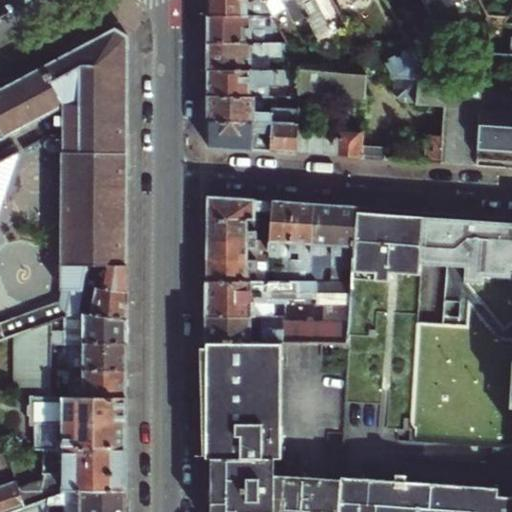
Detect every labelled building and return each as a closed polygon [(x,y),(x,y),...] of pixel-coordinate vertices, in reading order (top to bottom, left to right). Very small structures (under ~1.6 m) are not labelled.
[(250,0),(208,0),(208,17),(250,17),(250,0)] [(336,73),(319,41),(297,0),(264,0),(273,17),(287,10),(299,32),(286,39),(288,43),(296,57),(303,71),(336,73)] [(297,0),(319,41),(331,34),(325,19),(329,17),(320,0),(297,0)] [(421,0),(430,16),(461,0),(421,0)] [(208,33),(208,43),(264,43),(264,29),(280,29),(273,17),(250,17),(208,17),(208,33)] [(0,161),(1,163),(16,154),(8,138),(63,109),(63,265),(73,265),(68,317),(77,313),(81,314),(84,291),(86,265),(128,265),(130,38),(117,29),(67,56),(0,90),(0,126),(7,139),(0,142),(0,161)] [(208,70),(271,70),(271,57),(296,57),(288,43),(264,43),(208,43),(208,58),(208,70)] [(511,113),(479,112),(481,83),(428,79),(413,49),(385,63),(394,80),(399,78),(397,93),(401,99),(417,100),(417,105),(444,107),(443,136),(426,135),(425,162),(459,165),(511,168),(511,113)] [(303,71),(271,70),(208,70),(208,83),(208,96),(270,96),(270,84),(293,84),(293,96),(301,96),(301,94),(303,71)] [(367,74),(336,73),(303,71),(301,94),(365,97),(367,74)] [(208,121),(272,121),(272,108),(279,108),(280,96),(270,96),(208,96),(208,111),(208,121)] [(272,108),(272,121),(270,152),(285,153),(297,154),(299,128),(301,96),(293,96),(280,96),(279,108),(272,108)] [(270,152),(272,121),(208,121),(208,136),(208,148),(270,152)] [(297,154),(359,158),(361,133),(299,128),(297,154)] [(388,160),(425,162),(426,135),(389,133),(388,160)] [(1,163),(0,164),(0,343),(14,338),(50,325),(64,319),(68,317),(73,265),(63,265),(61,304),(0,326),(0,219),(21,152),(16,154),(1,163)] [(273,202),(208,197),(208,215),(208,221),(248,221),(272,221),(273,202)] [(284,202),(273,202),(272,221),(270,241),(269,252),(276,252),(276,256),(282,256),(282,261),(290,262),(290,254),(294,203),(284,202)] [(305,204),(294,203),(290,254),(299,254),(300,244),(312,245),(315,204),(305,204)] [(333,255),(336,206),(326,205),(315,204),(312,245),(310,268),(309,281),(331,281),(333,255)] [(340,266),(354,267),(357,212),(358,207),(346,207),(336,206),(333,255),(340,255),(340,266)] [(391,214),(357,212),(354,267),(354,269),(372,271),(371,276),(392,278),(392,273),(422,275),(423,261),(426,217),(391,214)] [(426,217),(423,261),(468,264),(466,279),(479,280),(483,216),(451,214),(427,212),(426,217)] [(511,223),(505,223),(506,217),(483,216),(479,280),(484,280),(484,275),(511,277),(511,389),(511,410),(511,409),(511,223)] [(248,231),(248,221),(208,221),(208,233),(208,241),(258,241),(258,232),(248,231)] [(257,252),(258,241),(208,241),(208,255),(208,261),(247,261),(248,252),(257,252)] [(270,241),(258,241),(257,252),(269,252),(270,241)] [(257,261),(247,261),(208,261),(208,276),(208,282),(247,282),(247,271),(257,270),(257,261)] [(128,289),(128,265),(86,265),(84,291),(128,296),(128,289)] [(310,268),(289,268),(288,282),(309,281),(310,268)] [(247,282),(208,282),(208,311),(208,317),(256,318),(256,303),(272,303),(287,303),(287,298),(317,298),(317,302),(351,303),(353,281),(331,281),(309,281),(288,282),(267,282),(261,282),(247,282)] [(128,296),(84,291),(81,314),(128,319),(128,313),(128,296)] [(256,303),(256,318),(263,318),(271,318),(272,303),(256,303)] [(50,333),(50,345),(83,346),(83,341),(128,341),(128,335),(128,319),(81,314),(77,313),(68,317),(64,319),(64,337),(55,337),(55,333),(50,333)] [(263,318),(256,318),(208,317),(208,335),(208,343),(273,343),(285,343),(286,330),(268,329),(263,331),(263,318)] [(349,343),(350,322),(286,322),(286,330),(285,343),(349,343)] [(50,372),(50,345),(50,333),(50,325),(14,338),(14,389),(39,389),(39,399),(31,399),(31,427),(36,427),(36,436),(31,436),(31,442),(36,442),(36,451),(41,451),(127,445),(127,428),(127,396),(50,396),(50,372)] [(50,345),(50,372),(82,372),(82,369),(127,369),(127,361),(128,341),(83,341),(83,346),(50,345)] [(272,480),(272,418),(278,418),(279,382),(273,382),(273,343),(208,343),(207,449),(206,511),(329,511),(332,480),(310,478),(310,481),(297,480),(296,485),(275,483),(275,480),(272,480)] [(82,372),(50,372),(50,396),(127,396),(127,387),(127,369),(82,369),(82,372)] [(26,507),(48,499),(66,492),(66,489),(127,489),(127,475),(127,445),(41,451),(41,478),(18,486),(26,507)] [(329,511),(337,511),(340,480),(332,480),(329,511)] [(361,511),(364,482),(340,480),(337,511),(361,511)] [(18,486),(17,481),(0,486),(0,511),(11,511),(26,507),(18,486)] [(476,511),(478,491),(466,491),(466,489),(364,482),(361,511),(476,511)] [(63,506),(62,511),(126,511),(127,511),(127,489),(66,489),(66,492),(48,499),(47,509),(63,506)] [(511,511),(511,498),(497,497),(497,491),(466,489),(466,491),(478,491),(476,511),(511,511)] [(46,511),(47,509),(48,499),(26,507),(11,511),(46,511)]
